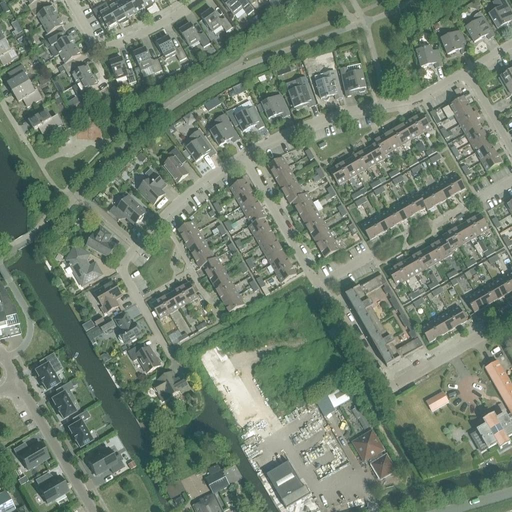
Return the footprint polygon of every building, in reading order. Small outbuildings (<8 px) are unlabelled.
[(32,12),(43,6),(40,1),(40,0),(28,0),(31,5),(28,7),(32,12)] [(129,0),(124,0),(119,3),(127,18),(137,13),(129,0)] [(129,0),(137,13),(146,8),(141,0),(129,0)] [(141,0),(146,8),(147,10),(153,7),(153,5),(153,4),(155,2),(154,0),(141,0)] [(222,0),(223,2),(222,2),(227,8),(226,9),(229,13),(230,12),(234,17),(243,9),(248,16),(254,11),(246,1),(244,0),(222,0)] [(497,10),(489,15),(498,30),(511,22),(511,24),(511,12),(511,11),(504,0),(498,0),(493,3),(497,10)] [(475,2),(466,7),(477,11),(480,11),(475,2)] [(106,3),(93,11),(97,18),(98,18),(102,26),(105,24),(108,29),(118,24),(109,9),(106,3)] [(118,24),(121,22),(122,24),(124,24),(129,21),(127,18),(119,3),(109,9),(118,24)] [(48,10),(45,5),(43,6),(32,12),(35,18),(38,16),(43,25),(58,17),(53,7),(48,10)] [(203,17),(202,18),(206,24),(205,24),(208,28),(209,28),(212,33),(222,26),(227,33),(233,29),(225,18),(221,22),(212,10),(211,11),(210,9),(209,9),(202,14),(202,16),(203,17)] [(495,37),(488,24),(481,13),(477,15),(475,16),(474,18),(474,20),(474,22),(475,23),(466,28),(475,43),(487,36),(490,40),(495,37)] [(46,36),(49,42),(60,36),(57,30),(64,26),(58,17),(43,25),(48,35),(46,36)] [(181,31),(180,32),(184,38),(183,38),(186,43),(187,42),(190,47),(200,41),(204,48),(210,45),(204,34),(199,37),(191,25),(190,25),(189,24),(188,23),(180,28),(180,29),(181,31)] [(21,28),(16,31),(12,33),(14,37),(23,32),(21,28)] [(461,32),(441,39),(448,55),(462,50),(463,55),(469,52),(461,32)] [(23,34),(17,39),(19,43),(26,38),(23,34)] [(55,46),(60,55),(75,46),(70,37),(63,41),(60,36),(49,42),(52,48),(55,46)] [(163,55),(166,60),(176,55),(180,62),(187,59),(181,48),(176,50),(169,38),(168,38),(167,37),(166,36),(158,40),(158,42),(158,43),(157,43),(161,50),(160,51),(162,55),(163,55)] [(12,51),(7,42),(0,46),(0,60),(4,66),(18,58),(14,50),(12,51)] [(81,56),(75,46),(60,55),(66,64),(63,66),(66,72),(77,65),(74,60),(81,56)] [(135,54),(134,54),(137,61),(136,61),(138,66),(139,66),(141,71),(152,67),(155,74),(162,72),(157,60),(152,62),(146,49),(145,49),(144,48),(143,47),(135,51),(134,52),(135,54)] [(417,51),(421,68),(436,64),(437,69),(443,67),(439,51),(433,53),(431,48),(417,51)] [(111,63),(110,63),(112,70),(111,70),(113,75),(114,75),(116,80),(127,77),(130,85),(137,82),(133,70),(127,72),(122,59),(121,59),(121,58),(119,57),(111,60),(110,61),(111,63)] [(311,58),(305,60),(307,67),(313,65),(311,58)] [(72,76),(77,85),(93,76),(87,67),(80,71),(77,65),(66,72),(69,77),(72,76)] [(506,87),(511,83),(511,65),(511,66),(511,71),(501,77),(506,87)] [(8,84),(13,94),(31,84),(26,75),(28,74),(23,66),(8,74),(12,82),(8,84)] [(347,69),(341,70),(347,98),(353,97),(352,94),(352,92),(358,90),(359,92),(360,93),(365,92),(366,91),(365,89),(366,89),(363,72),(349,75),(347,69)] [(326,81),(317,83),(321,100),(323,99),(324,101),(325,102),(327,102),(329,101),(330,99),(330,97),(335,96),(337,101),(343,99),(337,78),(335,72),(324,75),(326,81)] [(47,75),(38,80),(41,86),(51,81),(47,75)] [(93,76),(77,85),(83,94),(80,96),(83,102),(94,95),(91,90),(98,86),(93,76)] [(245,83),(235,88),(238,94),(248,90),(245,84),(245,83)] [(36,92),(31,84),(13,94),(19,103),(23,101),(28,108),(42,99),(38,91),(36,92)] [(309,86),(289,93),(295,109),(309,104),(310,109),(316,107),(309,86)] [(281,96),(262,104),(265,112),(269,120),(282,114),(284,119),(290,116),(281,96)] [(455,116),(469,107),(464,98),(449,106),(455,116)] [(262,104),(257,106),(261,114),(265,112),(262,104)] [(460,125),(478,115),(476,112),(473,114),(469,107),(455,116),(460,125)] [(185,114),(190,122),(198,116),(192,108),(185,114)] [(233,111),(227,113),(236,128),(240,125),(244,133),(257,126),(259,130),(265,127),(254,108),(253,108),(236,117),(233,111)] [(35,131),(40,129),(44,136),(63,125),(58,117),(52,120),(47,112),(29,122),(35,131)] [(413,120),(422,135),(431,129),(423,115),(413,120)] [(466,135),(480,126),(477,120),(480,118),(478,115),(460,125),(466,135)] [(225,116),(216,122),(219,127),(211,132),(212,135),(220,147),(232,139),(235,144),(240,140),(225,116)] [(404,126),(412,140),(422,135),(413,120),(404,126)] [(392,128),(403,146),(412,140),(404,126),(398,129),(396,126),(392,128)] [(471,144),(486,136),(480,126),(466,135),(471,144)] [(385,136),(394,151),(403,146),(392,128),(389,129),(391,133),(385,136)] [(200,132),(191,139),(194,143),(186,149),(187,150),(192,156),(196,163),(208,155),(211,159),(216,155),(200,132)] [(377,144),(384,156),(385,156),(394,151),(385,136),(375,142),(377,145),(377,144)] [(476,153),(491,145),(486,136),(471,144),(476,153)] [(368,150),(376,165),(386,159),(385,156),(384,156),(377,144),(377,145),(368,150)] [(425,150),(421,144),(416,146),(420,153),(425,150)] [(482,163),(496,154),(491,145),(476,153),(482,163)] [(172,177),(176,181),(178,184),(189,175),(179,163),(184,159),(176,149),(167,157),(171,161),(163,167),(172,178),(172,177)] [(187,150),(183,153),(188,159),(192,156),(187,150)] [(359,155),(367,170),(376,165),(368,150),(359,155)] [(496,154),(482,163),(487,172),(502,164),(496,154)] [(359,155),(349,161),(358,175),(367,170),(359,155)] [(274,176),(289,168),(283,158),(268,167),(274,176)] [(349,161),(340,166),(348,181),(358,175),(349,161)] [(339,186),(348,181),(340,166),(330,172),(339,186)] [(289,168),(274,176),(279,186),(294,177),(289,168)] [(150,180),(139,190),(154,206),(165,195),(160,189),(165,184),(156,175),(151,170),(145,175),(150,180)] [(448,180),(456,195),(466,189),(457,175),(448,180)] [(294,177),(279,186),(285,195),(300,186),(294,177)] [(236,198),(250,190),(245,180),(230,189),(236,198)] [(456,195),(448,180),(438,186),(447,200),(456,195)] [(305,196),(305,195),(300,186),(285,195),(290,205),(293,203),(305,196)] [(429,191),(438,206),(447,200),(438,186),(429,191)] [(250,190),(236,198),(241,208),(256,199),(250,190)] [(420,196),(427,208),(426,209),(428,211),(438,206),(429,191),(420,196)] [(409,199),(417,214),(426,209),(427,208),(420,196),(419,193),(409,199)] [(293,203),(298,212),(313,204),(307,194),(305,195),(305,196),(293,203)] [(115,207),(110,212),(119,221),(124,216),(135,226),(138,223),(141,223),(144,219),(144,216),(147,213),(129,196),(117,209),(115,207)] [(256,199),(241,208),(247,217),(261,208),(256,199)] [(400,205),(408,219),(417,214),(409,199),(400,205)] [(313,204),(298,212),(304,221),(318,213),(313,204)] [(390,210),(399,225),(408,219),(400,205),(390,210)] [(264,219),(264,220),(267,218),(261,208),(247,217),(252,226),(264,219)] [(86,210),(83,215),(89,220),(92,215),(86,210)] [(381,215),(389,230),(399,225),(390,210),(381,215)] [(309,231),(324,222),(318,213),(304,221),(309,231)] [(371,221),(380,235),(389,230),(381,215),(371,221)] [(471,221),(480,236),(489,230),(481,215),(471,221)] [(269,229),(264,220),(264,219),(252,226),(249,227),(255,237),(269,229)] [(380,235),(371,221),(362,226),(370,241),(380,235)] [(480,236),(471,221),(462,226),(470,241),(480,236)] [(179,231),(184,240),(199,232),(193,222),(179,231)] [(324,222),(309,231),(314,240),(329,232),(324,222)] [(87,246),(109,258),(115,248),(107,243),(112,236),(100,226),(94,236),(93,236),(87,246)] [(470,241),(462,226),(453,232),(461,246),(470,241)] [(260,246),(275,238),(269,229),(255,237),(260,246)] [(204,241),(199,232),(184,240),(189,250),(204,241)] [(329,232),(314,240),(320,250),(335,241),(329,232)] [(444,240),(445,240),(452,252),(452,251),(461,246),(453,232),(443,237),(444,240)] [(246,244),(253,242),(250,235),(244,238),(246,244)] [(260,246),(266,256),(280,247),(275,238),(260,246)] [(435,245),(444,260),(454,254),(452,251),(452,252),(445,240),(444,240),(435,245)] [(210,251),(204,241),(189,250),(195,259),(210,251)] [(340,251),(335,241),(320,250),(325,259),(340,251)] [(483,241),(478,244),(479,244),(484,253),(488,251),(483,241)] [(426,250),(435,265),(444,260),(435,245),(426,250)] [(266,256),(271,265),(286,257),(280,247),(266,256)] [(75,248),(68,261),(83,287),(102,275),(96,264),(90,268),(86,261),(89,256),(75,248)] [(417,256),(425,271),(435,265),(426,250),(417,256)] [(215,260),(210,251),(195,259),(201,269),(203,268),(203,267),(215,260)] [(407,261),(416,276),(425,271),(417,256),(407,261)] [(271,265),(276,274),(291,266),(286,257),(271,265)] [(203,267),(203,268),(208,276),(223,268),(217,258),(215,260),(203,267)] [(398,267),(406,281),(416,276),(407,261),(398,267)] [(291,266),(276,274),(282,284),(297,276),(291,266)] [(406,281),(398,267),(388,272),(392,279),(397,287),(406,281)] [(208,276),(214,286),(228,277),(223,268),(208,276)] [(234,287),(228,277),(214,286),(219,295),(234,287)] [(494,283),(503,298),(511,292),(511,291),(504,277),(494,283)] [(414,342),(400,350),(397,351),(393,345),(396,343),(393,337),(390,339),(372,309),(375,307),(372,301),(369,303),(365,296),(382,287),(380,282),(377,278),(346,296),(387,368),(418,350),(416,346),(414,342)] [(123,297),(114,282),(95,293),(103,307),(101,309),(104,315),(107,314),(119,307),(116,301),(123,297)] [(0,329),(7,328),(4,318),(3,319),(3,316),(4,316),(4,311),(12,306),(13,305),(0,283),(0,329)] [(485,288),(494,303),(503,298),(494,283),(485,288)] [(190,284),(180,289),(189,304),(198,299),(190,284)] [(219,295),(224,304),(239,296),(234,287),(219,295)] [(494,303),(485,288),(476,294),(484,308),(494,303)] [(179,309),(189,304),(180,289),(171,295),(179,309)] [(484,308),(476,294),(466,299),(475,314),(484,308)] [(170,315),(179,309),(171,295),(162,300),(170,315)] [(245,306),(239,296),(224,304),(230,314),(245,306)] [(160,320),(170,315),(162,300),(152,306),(160,320)] [(449,312),(458,327),(467,322),(459,307),(449,312)] [(440,318),(448,333),(458,327),(449,312),(440,318)] [(116,321),(122,331),(119,333),(120,336),(120,338),(122,342),(124,343),(126,345),(142,335),(136,324),(132,326),(126,315),(116,321)] [(102,316),(94,321),(97,326),(105,322),(102,316)] [(448,333),(440,318),(431,323),(439,338),(448,333)] [(111,320),(100,326),(102,329),(104,332),(115,326),(111,320)] [(439,338),(431,323),(421,329),(429,343),(439,338)] [(100,326),(86,333),(88,337),(102,329),(100,326)] [(226,337),(204,348),(243,429),(265,419),(226,337)] [(141,345),(128,353),(134,362),(139,359),(147,374),(160,366),(160,365),(161,364),(161,363),(159,359),(158,359),(156,359),(150,348),(145,351),(141,345)] [(39,379),(40,380),(42,384),(43,384),(47,391),(59,384),(48,366),(57,361),(53,355),(44,360),(39,363),(43,368),(36,372),(40,379),(39,379)] [(472,436),(482,453),(489,449),(489,450),(490,450),(498,445),(501,449),(511,444),(508,439),(511,436),(511,425),(509,420),(511,418),(511,385),(498,362),(486,369),(511,414),(507,417),(506,415),(497,420),(495,416),(485,421),(488,426),(479,431),(479,432),(472,436)] [(169,399),(182,391),(183,394),(190,390),(183,378),(177,381),(172,373),(159,381),(159,382),(154,385),(155,387),(154,389),(156,393),(159,393),(160,395),(159,396),(163,403),(169,399)] [(56,408),(59,413),(63,420),(75,413),(65,394),(73,389),(72,387),(70,384),(70,383),(61,388),(56,391),(59,397),(52,401),(57,408),(56,408)] [(345,385),(327,395),(335,409),(352,399),(345,385)] [(427,402),(432,412),(449,403),(443,393),(427,402)] [(73,437),(75,441),(75,442),(76,441),(80,448),(92,441),(81,423),(90,418),(86,412),(77,417),(73,420),(76,425),(69,429),(73,436),(73,437)] [(385,451),(373,431),(352,443),(365,463),(369,461),(381,480),(396,471),(387,455),(383,457),(381,454),(385,451)] [(49,459),(40,443),(28,450),(25,444),(14,451),(18,457),(20,456),(28,471),(49,459)] [(87,461),(96,476),(110,468),(114,474),(124,468),(121,462),(117,464),(108,449),(87,461)] [(267,475),(286,509),(287,510),(289,509),(310,497),(311,496),(311,494),(307,488),(306,487),(304,488),(289,462),(267,475)] [(193,506),(196,511),(220,511),(223,511),(215,494),(230,486),(222,471),(206,479),(213,494),(199,501),(200,503),(193,506)] [(48,474),(36,481),(40,488),(39,489),(42,494),(42,495),(44,498),(44,499),(48,504),(68,492),(65,488),(66,487),(65,487),(64,485),(64,484),(63,483),(63,482),(62,482),(59,477),(52,481),(48,474)] [(0,511),(16,511),(5,492),(0,495),(0,511)] [(175,501),(176,503),(178,507),(185,502),(182,498),(175,501)]
